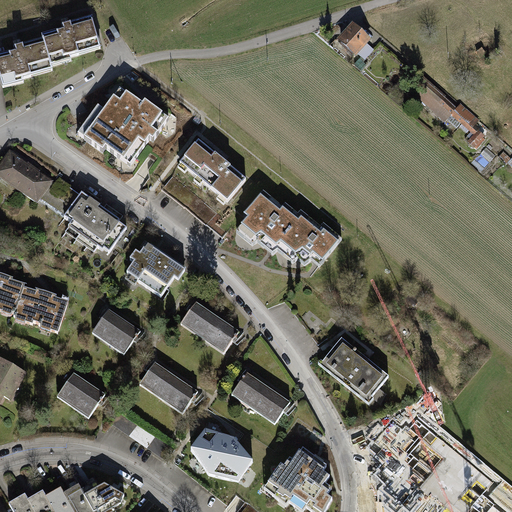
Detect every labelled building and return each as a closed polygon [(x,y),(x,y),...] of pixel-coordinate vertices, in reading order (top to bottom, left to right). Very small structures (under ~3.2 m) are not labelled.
[(78,51),(99,46),(92,19),(64,27),(65,31),(43,38),(44,41),(50,63),(79,55),(78,51)] [(365,41),(351,28),(339,41),(353,54),(365,41)] [(30,73),(51,67),(50,63),(44,41),(15,49),(16,53),(0,57),(0,78),(2,85),(31,77),(30,73)] [(476,51),(480,57),(486,52),(482,47),(476,51)] [(412,94),(446,124),(452,118),(457,112),(423,81),(412,94)] [(101,112),(96,108),(76,135),(100,153),(103,149),(128,167),(147,140),(151,142),(167,120),(143,103),(140,106),(117,90),(101,112)] [(475,129),(480,124),(462,107),(457,112),(452,118),(474,138),(479,132),(475,129)] [(467,145),(474,151),(485,138),(479,132),(474,138),(467,145)] [(180,166),(227,203),(245,180),(198,142),(180,166)] [(0,167),(0,178),(37,204),(39,200),(50,185),(52,182),(10,153),(0,167)] [(172,176),(162,190),(185,207),(200,221),(212,208),(202,200),(172,176)] [(39,200),(64,218),(80,196),(69,189),(70,187),(59,179),(53,187),(50,185),(39,200)] [(81,194),(80,196),(64,218),(73,224),(69,228),(98,248),(112,228),(113,229),(118,223),(119,220),(81,194)] [(293,211),(290,215),(271,199),(268,202),(261,196),(244,216),(248,220),(236,233),(252,246),(258,242),(273,255),(278,251),(276,249),(293,229),(291,227),(299,217),(293,211)] [(276,249),(278,251),(293,264),(298,261),(305,267),(316,260),(321,263),(341,240),(331,231),(328,235),(309,218),(305,222),(299,217),(291,227),(293,229),(276,249)] [(113,229),(112,228),(98,248),(102,251),(103,250),(109,254),(127,229),(118,223),(113,229)] [(127,275),(161,298),(173,279),(178,282),(185,271),(147,246),(140,256),(135,253),(130,261),(134,264),(127,275)] [(23,288),(24,285),(12,281),(12,279),(0,275),(0,311),(2,312),(3,310),(15,314),(23,288)] [(51,331),(58,333),(68,303),(55,298),(56,296),(36,290),(35,292),(23,288),(15,314),(14,317),(26,321),(25,323),(33,326),(34,323),(52,329),(51,331)] [(300,291),(287,301),(320,344),(341,327),(332,315),(324,321),(300,291)] [(183,323),(204,338),(217,318),(196,304),(183,323)] [(94,333),(110,343),(125,321),(109,310),(94,333)] [(204,338),(225,352),(239,333),(217,318),(204,338)] [(110,343),(126,354),(140,331),(125,321),(110,343)] [(323,364),(369,401),(389,377),(342,340),(323,364)] [(0,393),(2,395),(10,399),(24,373),(0,359),(0,393)] [(141,383),(163,398),(176,378),(155,364),(141,383)] [(82,410),(90,417),(105,395),(74,374),(59,395),(67,400),(82,410)] [(234,393),(251,405),(264,386),(246,375),(234,393)] [(163,398),(184,413),(198,393),(176,378),(163,398)] [(251,405),(277,422),(289,404),(264,386),(251,405)] [(112,423),(167,461),(175,448),(120,411),(112,423)] [(391,480),(383,490),(394,500),(388,507),(393,511),(399,511),(403,507),(406,509),(438,471),(445,476),(452,467),(446,462),(448,459),(432,446),(437,440),(415,421),(401,438),(388,427),(382,433),(378,429),(369,440),(381,450),(376,456),(385,464),(380,470),(391,480)] [(209,476),(238,483),(253,463),(234,439),(205,431),(192,451),(209,476)] [(304,511),(306,509),(310,511),(325,511),(332,500),(327,496),(332,489),(325,484),(330,477),(323,472),(327,467),(303,449),(301,453),(299,452),(293,461),(290,459),(284,467),(281,465),(264,490),(286,508),(289,503),(300,511),(304,511)] [(96,482),(82,491),(93,511),(106,511),(111,509),(110,506),(117,502),(123,505),(127,498),(106,487),(101,490),(96,482)] [(488,511),(495,504),(490,499),(495,493),(484,483),(479,490),(471,483),(454,504),(448,500),(438,511),(488,511)] [(78,486),(63,494),(73,511),(93,511),(82,491),(78,486)] [(60,489),(45,498),(53,511),(73,511),(63,494),(60,489)] [(42,492),(27,501),(33,511),(53,511),(45,498),(42,492)] [(24,495),(9,504),(13,511),(33,511),(27,501),(24,495)]
